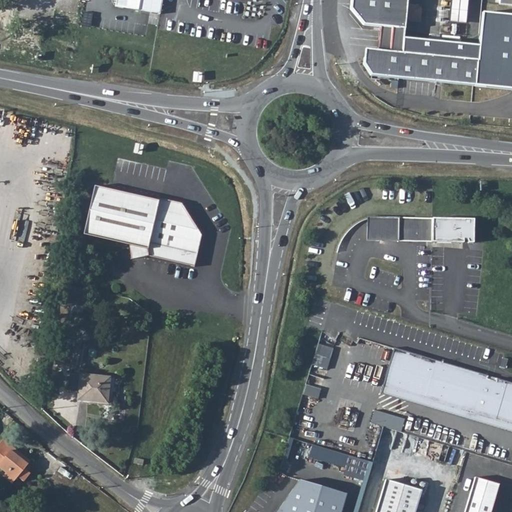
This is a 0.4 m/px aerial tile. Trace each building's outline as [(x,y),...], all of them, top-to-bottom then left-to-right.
[(162,13),(164,0),(118,0),(118,6),(137,9),(162,13)] [(352,0),(352,7),(359,13),(364,22),(382,24),(379,48),(367,47),(366,62),(373,72),(476,82),(478,57),(404,49),(407,16),(408,1),(408,0),(352,0)] [(452,0),(451,18),(452,18),(466,20),(467,0),(452,0)] [(420,2),(408,1),(407,16),(422,18),(423,6),(420,2)] [(127,244),(145,248),(143,254),(193,265),(201,231),(182,201),(156,196),(155,198),(91,185),(81,234),(127,244)] [(379,241),(432,242),(432,218),(379,217),(379,241)] [(432,218),(432,242),(473,243),(473,219),(432,218)] [(127,244),(130,257),(143,254),(145,248),(127,244)] [(65,309),(85,311),(88,289),(67,287),(65,309)] [(328,369),(334,347),(319,343),(313,365),(328,369)] [(416,374),(421,356),(393,348),(380,393),(421,405),(430,378),(416,374)] [(511,432),(511,383),(496,379),(495,382),(486,379),(487,376),(421,356),(416,374),(430,378),(421,405),(511,432)] [(502,358),(499,367),(505,369),(507,359),(502,358)] [(78,400),(108,403),(111,377),(82,374),(78,400)] [(374,410),(370,423),(383,427),(400,432),(404,419),(374,410)] [(14,449),(3,441),(0,444),(0,466),(7,473),(4,476),(13,484),(18,478),(24,483),(31,474),(25,469),(31,463),(21,455),(19,458),(11,452),(14,449)] [(474,477),(464,511),(489,511),(498,484),(474,477)] [(342,511),(347,495),(299,480),(277,511),(342,511)] [(385,480),(375,511),(414,511),(421,490),(385,480)]
